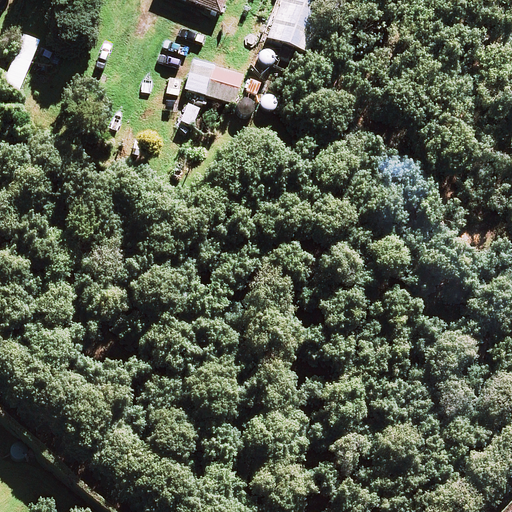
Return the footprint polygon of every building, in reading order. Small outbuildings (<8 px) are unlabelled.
[(228,0),(169,0),(221,21),(228,0)] [(316,0),(283,0),(266,44),(283,51),(296,56),(309,61),(331,6),(316,0)] [(38,50),(22,43),(2,93),(19,100),(38,50)] [(296,56),(283,51),(279,61),(292,66),(296,56)] [(243,82),(194,66),(185,95),(234,110),(243,82)]
